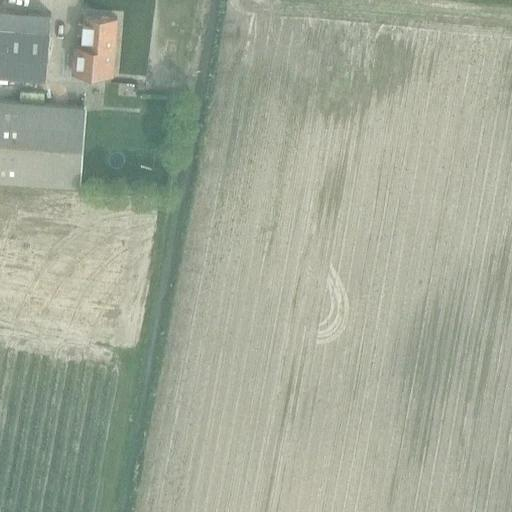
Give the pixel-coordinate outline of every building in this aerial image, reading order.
[(48,65),(61,67),(65,18),(0,12),(0,81),(46,86),(48,65)] [(73,72),(116,76),(121,19),(85,16),(83,46),(76,45),(73,72)] [(0,179),(78,185),(84,105),(0,98),(0,179)] [(0,302),(120,317),(128,251),(0,235),(0,302)] [(113,335),(115,322),(17,304),(15,316),(113,335)]
